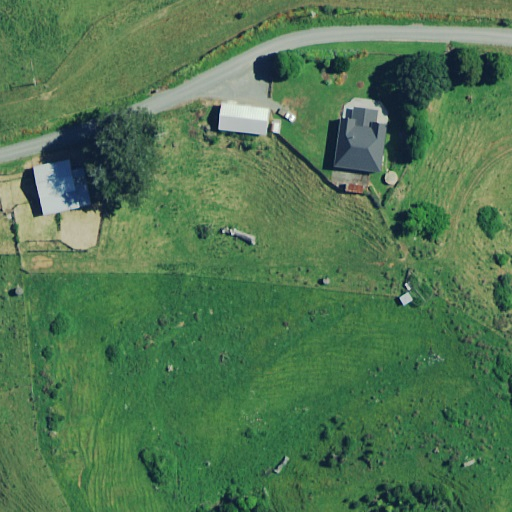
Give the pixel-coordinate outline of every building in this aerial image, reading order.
[(269,108),(221,103),(218,129),(266,134),(269,108)] [(376,108),(355,105),(353,119),(338,117),(331,165),(379,172),(386,123),(374,122),(376,108)] [(72,171),(70,159),(32,166),(42,214),(90,204),(83,169),(72,171)] [(398,179),(398,177),(398,175),(397,172),(395,171),(393,169),(391,169),(389,169),(386,170),(385,172),(383,174),(383,176),(383,179),(384,181),(386,183),(388,184),(390,184),(393,184),(395,183),(397,181),(398,179)] [(409,290),(398,296),(403,305),(414,300),(409,290)]
